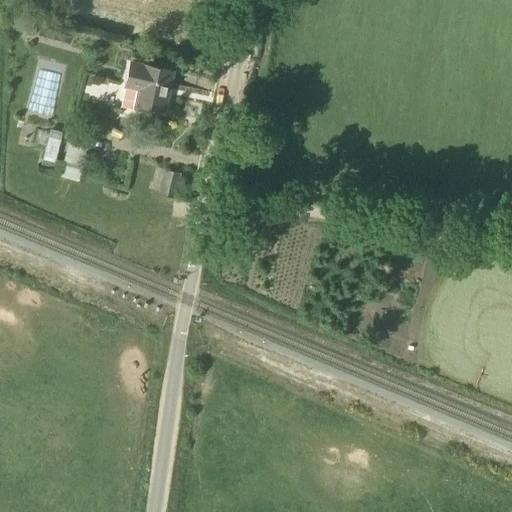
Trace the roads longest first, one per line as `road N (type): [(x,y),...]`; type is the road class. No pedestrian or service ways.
road 1 (unclassified): [(153,511),(186,300),(249,0)]
road 2 (track): [(511,238),(212,191)]
